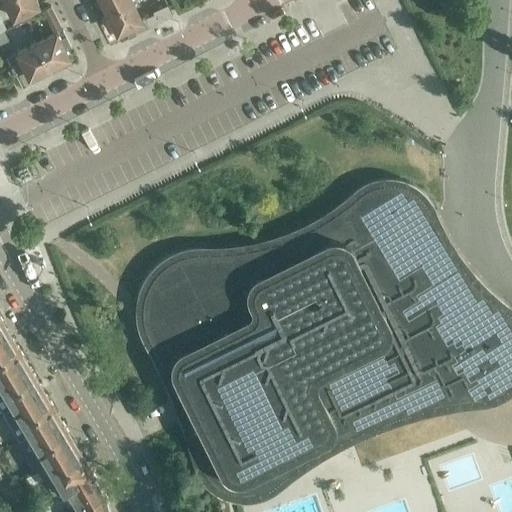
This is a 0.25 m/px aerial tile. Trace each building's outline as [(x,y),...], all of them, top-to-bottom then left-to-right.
[(39,4),(36,0),(5,0),(14,16),(19,14),(23,21),(34,15),(31,8),(39,4)] [(131,0),(101,0),(108,12),(131,0)] [(141,19),(131,0),(108,12),(115,27),(114,27),(116,32),(124,28),(128,37),(137,33),(153,25),(148,16),(141,19)] [(71,46),(66,35),(63,29),(51,6),(42,10),(54,33),(36,42),(48,66),(63,59),(63,60),(69,57),(65,50),(71,46)] [(48,66),(36,42),(7,57),(11,66),(15,74),(26,69),(30,77),(35,74),(34,73),(48,66)] [(429,210),(426,204),(425,203),(424,201),(423,200),(422,198),(421,197),(419,195),(418,194),(417,193),(415,192),(414,191),(412,190),(410,189),(409,188),(407,187),(405,186),(404,185),(402,185),(400,184),(398,184),(396,183),(394,183),(393,183),(391,182),(389,182),(387,182),(385,182),(383,183),(381,183),(379,183),(377,184),(376,184),(374,185),(372,185),(370,186),(369,187),(367,188),(365,189),(364,190),(362,191),(361,192),(347,203),(343,206),(340,208),(337,211),(333,213),(329,216),(326,218),(322,220),(319,222),(315,224),(311,226),(307,228),(304,230),(300,232),(296,234),(292,235),(288,237),(284,238),(280,240),(276,241),(272,242),(268,243),(264,244),(259,246),(255,247),(250,247),(246,248),(241,249),(237,250),(232,250),(228,251),(223,251),(218,251),(214,252),(209,252),(205,252),(200,252),(196,252),(193,252),(191,252),(189,252),(187,253),(185,253),(183,254),(181,255),(179,256),(177,256),(175,257),(173,258),(171,259),(169,260),(167,262),(165,263),(164,264),(162,266),(161,267),(159,269),(157,270),(156,272),(155,273),(153,275),(152,277),(151,279),(150,281),(149,283),(148,284),(147,286),(146,288),(145,291),(144,293),(144,295),(143,297),(143,299),(143,301),(142,303),(142,305),(142,307),(142,310),(142,312),(142,314),(142,316),(142,318),(143,320),(143,323),(144,325),(144,327),(145,329),(146,331),(146,333),(147,335),(148,337),(149,339),(153,345),(156,351),(159,357),(162,363),(165,369),(168,375),(171,382),(174,388),(176,394),(179,400),(181,406),(183,412),(186,418),(188,424),(190,431),(192,437),(194,443),(196,449),(197,453),(197,455),(198,457),(199,459),(199,461),(200,464),(201,466),(202,468),(203,470),(204,472),(205,473),(206,475),(208,477),(209,478),(210,480),(212,481),(213,482),(215,484),(216,485),(218,486),(219,487),(221,488),(223,489),(225,490),(226,491),(228,491),(230,492),(232,493),(234,493),(236,494),(238,494),(240,494),(243,494),(245,494),(247,494),(249,494),(251,494),(253,494),(255,493),(257,493),(259,492),(261,491),(263,491),(265,490),(266,489),(268,488),(270,487),(271,486),(273,485),(275,484),(282,478),(287,474),(291,471),(296,467),(301,464),(305,461),(310,458),(315,455),(320,452),(325,449),(330,446),(335,443),(340,440),(345,438),(351,435),(356,433),(361,430),(366,428),(372,426),(377,423),(383,421),(388,419),(393,418),(399,416),(404,414),(410,412),(416,411),(421,409),(427,408),(432,407),(438,405),(444,404),(449,403),(455,402),(461,401),(466,401),(477,400),(479,399),(481,399),(483,399),(485,399),(487,398),(489,398),(491,397),(493,397),(494,396),(496,395),(498,394),(500,394),(502,393),(503,391),(505,390),(507,389),(508,388),(510,387),(511,385),(511,384),(511,314),(510,313),(508,311),(507,310),(499,304),(495,301),(492,298),(489,295),(486,292),(483,289),(480,286),(477,283),(474,280),(471,277),(468,274),(465,270),(462,266),(463,266),(463,265),(464,264),(464,263),(464,262),(464,261),(464,260),(464,259),(463,259),(463,258),(462,257),(461,257),(461,256),(460,256),(459,256),(458,255),(457,255),(457,256),(456,256),(455,256),(452,252),(449,248),(447,245),(445,241),(442,237),(440,233),(438,230),(436,226),(434,222),(433,218),(431,214),(429,210)] [(0,339),(11,333),(0,315),(0,339)] [(0,377),(27,361),(17,343),(11,333),(0,339),(0,377)] [(44,389),(27,361),(0,377),(0,385),(13,407),(44,389)] [(60,416),(44,389),(13,407),(29,435),(60,416)] [(77,444),(60,416),(29,435),(46,463),(77,444)] [(93,472),(77,444),(46,463),(62,490),(66,488),(93,472)] [(106,494),(93,472),(66,488),(79,510),(79,511),(109,504),(106,494)] [(21,489),(16,480),(10,484),(15,493),(21,489)] [(15,493),(10,484),(3,488),(8,497),(15,493)]
